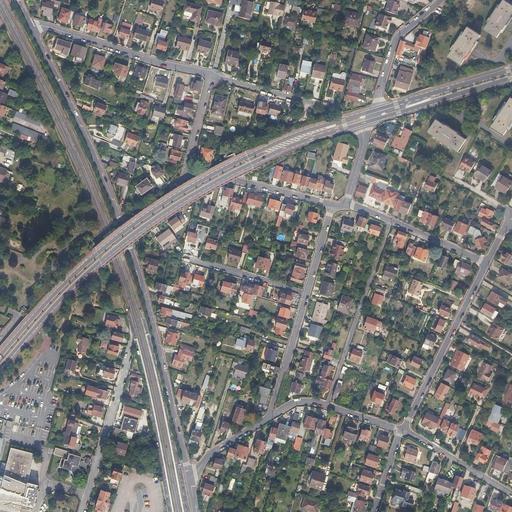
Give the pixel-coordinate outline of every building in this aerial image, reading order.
[(45,4),(42,4),(41,9),(44,9),(43,14),(51,16),(54,3),(59,4),(60,2),(51,0),(50,0),(50,2),(46,1),(45,4)] [(163,2),(156,0),(151,0),(148,9),(160,12),(163,2)] [(253,2),(244,0),(242,0),(239,17),(249,19),(253,2)] [(386,0),(383,10),(394,14),(395,9),(397,0),(386,0)] [(511,15),(511,5),(504,0),(484,29),(497,38),(511,15)] [(279,3),(270,1),(267,14),(273,15),(273,14),(282,16),(284,6),(279,5),(279,3)] [(202,7),(185,3),(183,11),(193,14),(191,21),(197,23),(202,7)] [(343,6),(336,5),(334,13),(341,14),(343,6)] [(300,7),(293,6),(291,13),(298,15),(300,7)] [(71,11),(62,8),(58,20),(67,23),(71,11)] [(307,10),(307,11),(302,10),(300,20),(314,23),(316,12),(311,11),(307,10)] [(223,14),(208,11),(206,22),(212,24),(212,23),(220,25),(223,14)] [(362,15),(346,11),(343,24),(359,28),(362,15)] [(391,17),(378,13),(375,26),(388,29),(391,17)] [(85,18),(75,14),(72,24),(80,26),(79,32),(82,33),(84,27),(82,27),(85,18)] [(296,19),(285,16),(283,25),(292,27),(291,30),(295,31),(296,27),(295,27),(296,19)] [(102,22),(88,17),(84,26),(90,28),(89,29),(98,32),(99,30),(101,22),(102,22)] [(113,26),(101,22),(99,30),(110,33),(111,29),(112,30),(113,26)] [(480,35),(468,27),(448,56),(460,65),(480,35)] [(129,31),(121,28),(118,36),(127,39),(129,31)] [(150,33),(135,28),(133,36),(138,38),(138,39),(148,42),(150,33)] [(157,40),(163,42),(165,37),(167,31),(160,29),(159,34),(157,33),(154,42),(155,43),(155,44),(156,44),(157,40)] [(378,38),(366,34),(362,48),(374,51),(378,38)] [(191,41),(178,38),(176,48),(180,49),(181,48),(184,49),(184,52),(188,53),(191,41)] [(71,44),(57,39),(54,49),(62,52),(61,54),(67,56),(71,44)] [(163,42),(157,40),(156,44),(157,44),(156,48),(164,51),(167,43),(163,42)] [(211,43),(200,40),(197,52),(204,54),(204,55),(208,56),(211,43)] [(420,47),(401,40),(396,55),(401,57),(404,47),(418,52),(420,47)] [(272,44),(261,42),(259,50),(270,53),(272,44)] [(85,48),(74,45),(71,55),(75,56),(74,61),(80,63),(85,48)] [(240,53),(228,50),(225,62),(237,65),(240,53)] [(105,58),(95,55),(91,67),(102,70),(105,58)] [(376,62),(365,59),(362,69),(373,73),(376,62)] [(128,65),(116,61),(114,66),(116,66),(114,74),(124,77),(128,65)] [(312,63),(303,61),(300,72),(309,74),(312,63)] [(9,67),(0,63),(0,77),(4,79),(9,67)] [(288,65),(280,63),(277,76),(285,78),(288,65)] [(326,67),(315,65),(312,75),(318,77),(318,78),(323,79),(326,67)] [(146,69),(137,66),(134,76),(143,79),(146,69)] [(413,70),(400,66),(394,86),(406,90),(413,70)] [(96,77),(88,74),(87,77),(86,76),(83,84),(96,90),(99,82),(95,80),(96,77)] [(158,79),(155,78),(153,85),(164,88),(167,80),(159,77),(158,79)] [(288,81),(285,81),(283,90),(290,92),(293,78),(289,77),(288,81)] [(364,81),(350,77),(347,91),(357,94),(359,88),(351,86),(352,85),(362,88),(364,81)] [(344,81),(332,78),(329,87),(338,89),(337,91),(341,92),(344,81)] [(196,83),(191,82),(190,88),(199,91),(201,83),(196,81),(196,83)] [(187,86),(177,84),(173,98),(175,98),(182,100),(183,100),(184,96),(187,86)] [(19,93),(10,90),(8,94),(17,98),(19,93)] [(365,97),(346,91),(343,105),(346,105),(347,100),(349,100),(350,98),(356,99),(357,98),(365,100),(365,97)] [(225,98),(214,95),(212,106),(213,106),(211,114),(221,116),(225,98)] [(511,97),(491,127),(504,135),(511,123),(511,97)] [(149,104),(142,101),(140,104),(138,103),(134,110),(137,111),(136,113),(142,116),(143,114),(145,110),(146,111),(149,104)] [(100,102),(99,103),(97,103),(95,109),(83,105),(82,108),(89,111),(88,112),(102,117),(106,106),(105,106),(105,104),(100,102)] [(178,105),(176,104),(174,114),(185,117),(187,111),(190,112),(192,104),(185,102),(184,106),(182,106),(178,105)] [(255,106),(241,103),(238,111),(252,115),(255,106)] [(267,106),(258,103),(256,113),(265,116),(267,106)] [(276,105),(272,104),(270,114),(280,117),(282,106),(279,106),(279,105),(276,104),(276,105)] [(166,108),(155,105),(152,114),(153,114),(152,116),(151,117),(152,118),(152,119),(158,120),(159,115),(163,117),(166,108)] [(41,121),(16,111),(14,116),(38,126),(41,121)] [(185,120),(174,117),(171,126),(186,130),(187,126),(184,126),(185,120)] [(437,119),(428,132),(458,151),(466,139),(453,130),(437,119)] [(118,126),(110,123),(107,132),(107,133),(107,134),(108,137),(111,138),(113,137),(114,135),(118,126)] [(47,137),(13,124),(11,130),(18,132),(29,137),(45,143),(47,137)] [(224,127),(216,125),(214,133),(222,135),(224,127)] [(403,137),(398,135),(394,145),(405,150),(410,138),(413,130),(407,128),(403,137)] [(138,137),(128,133),(124,142),(135,146),(138,137)] [(182,136),(177,134),(176,137),(174,136),(172,141),(175,142),(174,146),(179,148),(180,144),(182,145),(183,140),(181,139),(182,136)] [(389,139),(377,134),(373,143),(385,149),(386,146),(389,139)] [(348,145),(338,142),(335,151),(345,154),(348,145)] [(1,146),(0,149),(0,151),(6,154),(4,157),(10,159),(13,151),(1,146)] [(386,146),(385,149),(402,156),(403,154),(396,150),(396,151),(386,146)] [(212,151),(201,148),(198,159),(209,162),(212,151)] [(180,151),(173,149),(172,152),(171,152),(169,161),(174,162),(175,159),(178,160),(180,151)] [(387,154),(377,150),(372,165),(383,168),(387,154)] [(345,154),(335,151),(333,159),(346,163),(348,158),(345,157),(345,154)] [(316,154),(308,152),(306,158),(315,160),(316,154)] [(137,159),(127,155),(126,160),(130,162),(127,172),(132,174),(133,170),(135,165),(137,159)] [(475,163),(465,158),(458,169),(468,174),(475,163)] [(492,171),(482,164),(474,176),(484,183),(492,171)] [(280,166),(276,165),(271,184),(275,185),(276,178),(279,179),(281,171),(279,171),(280,166)] [(163,174),(158,166),(151,171),(156,179),(163,174)] [(7,170),(0,167),(0,180),(6,183),(9,175),(6,173),(7,170)] [(292,173),(282,170),(279,179),(289,182),(292,173)] [(128,176),(119,173),(116,183),(126,185),(128,176)] [(300,175),(294,173),(291,183),(297,184),(300,175)] [(502,176),(498,173),(491,184),(495,187),(502,176)] [(310,178),(302,175),(299,185),(307,187),(310,178)] [(511,181),(502,176),(495,187),(505,193),(511,181)] [(150,184),(146,178),(135,186),(139,192),(150,184)] [(317,179),(310,178),(307,187),(314,189),(315,186),(317,179)] [(317,178),(317,179),(315,186),(321,188),(324,180),(317,178)] [(436,180),(430,178),(427,187),(426,186),(424,190),(434,194),(438,186),(434,184),(436,180)] [(330,181),(325,180),(322,190),(330,193),(331,192),(339,195),(341,188),(333,185),(333,184),(329,183),(330,181)] [(367,186),(361,183),(357,194),(365,197),(369,187),(367,187),(367,186)] [(388,186),(383,184),(381,186),(375,183),(370,195),(377,198),(377,199),(382,201),(387,188),(388,186)] [(226,189),(224,188),(220,201),(226,202),(227,197),(230,197),(233,189),(226,187),(226,189)] [(400,194),(387,188),(382,201),(395,206),(398,199),(400,194)] [(259,196),(245,193),(243,199),(242,203),(257,207),(259,199),(258,199),(259,196)] [(243,199),(232,196),(228,210),(233,212),(234,209),(240,211),(242,203),(243,199)] [(279,202),(270,199),(268,207),(279,210),(281,202),(283,203),(284,197),(281,196),(279,202)] [(402,201),(398,199),(395,206),(394,209),(401,212),(405,202),(406,200),(403,199),(402,201)] [(412,205),(405,202),(401,212),(407,215),(412,205)] [(286,206),(282,205),(280,213),(284,214),(290,215),(291,211),(292,212),(295,211),(295,209),(294,207),(292,207),(292,206),(286,204),(286,206)] [(207,208),(202,207),(200,215),(211,218),(215,207),(208,205),(207,208)] [(425,211),(424,212),(422,218),(421,221),(426,223),(430,214),(427,213),(430,207),(427,206),(426,208),(424,207),(423,210),(425,211)] [(493,211),(487,208),(484,214),(481,213),(480,216),(490,221),(492,215),(493,211)] [(317,214),(310,212),(307,221),(315,223),(317,218),(316,217),(317,214)] [(438,218),(430,214),(426,223),(434,227),(438,218)] [(176,217),(167,223),(172,230),(184,222),(180,216),(176,218),(176,217)] [(367,220),(359,217),(356,226),(357,227),(356,230),(363,233),(364,230),(366,223),(367,220)] [(455,223),(445,218),(441,226),(445,228),(444,229),(451,232),(455,223)] [(354,222),(344,219),(341,229),(351,232),(354,222)] [(494,225),(494,224),(485,219),(483,224),(492,228),(493,228),(495,225),(494,225)] [(366,223),(364,230),(368,231),(368,232),(377,235),(380,227),(370,224),(366,223)] [(467,228),(459,224),(454,233),(462,237),(464,234),(466,235),(470,227),(467,226),(467,228)] [(175,238),(168,229),(155,238),(162,247),(175,238)] [(197,234),(187,231),(186,235),(185,239),(183,245),(188,247),(193,248),(197,234)] [(395,237),(394,236),(393,240),(395,241),(397,242),(395,247),(400,249),(406,235),(397,232),(396,234),(395,237)] [(309,237),(299,235),(296,247),(305,249),(309,237)] [(485,237),(476,239),(479,249),(486,247),(485,243),(486,242),(485,237)] [(207,240),(206,241),(204,248),(207,249),(209,250),(210,249),(215,250),(217,242),(207,240)] [(335,245),(334,244),(331,256),(340,259),(345,243),(337,240),(335,245)] [(413,246),(412,249),(410,255),(415,257),(415,258),(423,261),(427,252),(413,246)] [(307,251),(298,248),(295,257),(303,259),(304,255),(306,256),(307,251)] [(241,253),(230,250),(227,260),(232,262),(238,263),(241,253)] [(511,254),(509,252),(503,261),(508,264),(511,259),(511,260),(511,254)] [(447,258),(441,256),(437,266),(438,266),(438,269),(439,271),(441,271),(442,270),(443,268),(444,268),(447,258)] [(263,259),(258,257),(255,268),(257,269),(260,269),(263,259)] [(144,263),(149,265),(147,270),(154,273),(158,262),(145,258),(144,263)] [(270,261),(263,259),(260,269),(264,270),(267,271),(270,262),(270,261)] [(337,266),(328,263),(324,276),(333,279),(337,266)] [(458,263),(456,268),(454,273),(457,274),(458,272),(467,276),(471,266),(462,263),(462,265),(458,263)] [(304,267),(295,264),(292,272),(302,275),(304,267)] [(390,269),(386,267),(384,273),(382,279),(388,281),(389,277),(394,279),(398,269),(391,267),(390,269)] [(511,273),(504,268),(499,276),(507,281),(511,273)] [(183,279),(180,277),(178,282),(187,284),(190,273),(188,273),(185,272),(183,279)] [(291,277),(289,276),(288,280),(290,280),(297,282),(300,283),(302,275),(292,272),(291,277)] [(200,276),(195,275),(192,284),(201,287),(204,277),(200,276)] [(423,283),(414,279),(408,293),(417,297),(423,283)] [(457,282),(451,280),(448,288),(454,290),(457,282)] [(334,285),(324,282),(320,293),(331,297),(334,285)] [(160,283),(158,290),(163,292),(161,296),(168,298),(171,290),(172,290),(172,291),(178,293),(179,289),(161,284),(160,283)] [(230,285),(223,283),(220,292),(234,296),(237,287),(230,285)] [(248,288),(243,287),(242,293),(245,294),(252,295),(254,290),(248,288)] [(288,291),(288,293),(285,304),(290,305),(294,293),(288,291)] [(508,300),(493,291),(489,299),(504,308),(508,300)] [(239,294),(244,296),(242,303),(250,305),(253,297),(245,295),(245,294),(242,293),(239,292),(239,294)] [(284,293),(282,293),(279,302),(285,304),(288,293),(286,293),(286,294),(284,293)] [(383,297),(375,294),(373,299),(372,304),(377,305),(378,303),(381,304),(383,297)] [(161,296),(160,296),(158,302),(168,305),(169,302),(174,303),(175,300),(168,298),(161,296)] [(352,299),(342,296),(339,305),(337,310),(348,313),(350,306),(352,299)] [(447,301),(444,300),(438,313),(447,316),(450,309),(449,309),(452,302),(447,300),(447,301)] [(328,305),(318,302),(312,321),(323,324),(328,305)] [(486,303),(481,311),(495,319),(499,312),(496,310),(496,309),(486,303)] [(187,309),(185,309),(184,312),(192,314),(195,305),(191,304),(190,308),(188,308),(187,309)] [(212,310),(202,307),(200,315),(210,317),(212,310)] [(291,310),(282,307),(278,319),(286,322),(288,318),(289,319),(291,310)] [(162,308),(160,314),(164,315),(163,318),(167,319),(173,321),(174,318),(184,321),(185,318),(186,314),(162,308)] [(119,318),(107,315),(105,325),(117,328),(118,323),(119,318)] [(476,316),(472,323),(481,328),(485,321),(476,316)] [(381,322),(367,317),(365,323),(363,328),(373,331),(374,326),(379,327),(381,322)] [(173,321),(167,319),(166,325),(180,329),(181,326),(189,328),(190,325),(173,321)] [(436,325),(437,325),(435,330),(440,332),(445,322),(439,319),(438,322),(437,321),(436,325)] [(287,323),(278,320),(276,326),(285,329),(287,323)] [(492,328),(490,327),(486,334),(497,340),(504,329),(494,323),(493,326),(492,328)] [(322,327),(311,324),(308,336),(319,339),(322,327)] [(169,332),(168,332),(165,342),(175,344),(178,335),(178,332),(169,329),(169,332)] [(122,334),(113,331),(111,339),(120,342),(121,338),(122,334)] [(437,338),(428,334),(423,343),(432,347),(437,338)] [(472,334),(468,342),(481,350),(483,347),(489,350),(490,348),(486,346),(488,344),(472,334)] [(90,340),(79,337),(78,342),(81,343),(78,352),(86,354),(88,347),(90,340)] [(110,341),(102,339),(100,345),(108,347),(110,341)] [(246,351),(252,353),(255,342),(249,340),(245,339),(244,341),(241,340),(238,339),(236,346),(242,348),(247,349),(246,351)] [(119,344),(110,341),(108,347),(107,352),(116,355),(118,349),(119,344)] [(331,350),(326,349),(323,358),(331,361),(337,344),(333,343),(331,350)] [(276,358),(279,348),(270,345),(265,359),(276,362),(277,358),(276,358)] [(187,347),(182,346),(180,351),(193,354),(195,350),(187,347)] [(361,353),(353,350),(351,354),(350,359),(358,362),(361,353)] [(470,357),(457,350),(449,365),(461,371),(465,361),(468,363),(470,357)] [(179,355),(175,354),(172,364),(182,367),(185,357),(192,359),(193,354),(180,351),(179,355)] [(304,357),(302,362),(301,365),(300,365),(299,370),(300,370),(300,371),(309,374),(313,358),(314,359),(316,354),(306,351),(304,358),(304,357)] [(202,363),(203,357),(193,355),(192,362),(202,363)] [(408,358),(406,362),(417,368),(422,359),(417,357),(414,355),(413,358),(412,358),(411,359),(408,358)] [(387,359),(385,362),(397,368),(402,360),(393,356),(391,361),(387,359)] [(78,362),(68,359),(65,370),(75,373),(76,367),(78,362)] [(232,366),(237,368),(235,374),(246,378),(249,368),(238,364),(239,361),(235,359),(232,366)] [(326,366),(325,366),(321,377),(319,376),(316,383),(322,385),(329,365),(330,362),(328,361),(326,366)] [(493,365),(485,361),(479,375),(490,380),(493,372),(490,371),(493,365)] [(262,366),(261,369),(278,374),(280,368),(272,365),(265,364),(263,363),(262,366)] [(333,367),(329,365),(322,385),(322,387),(330,389),(332,381),(327,379),(330,370),(332,370),(333,367)] [(114,370),(105,367),(104,371),(99,369),(99,371),(97,371),(96,376),(102,377),(102,376),(107,377),(107,376),(112,377),(113,374),(114,370)] [(457,372),(448,368),(442,379),(452,383),(457,372)] [(211,376),(207,375),(202,387),(206,389),(207,388),(209,382),(211,376)] [(403,380),(404,381),(403,385),(411,389),(415,380),(405,375),(403,380)] [(138,383),(131,381),(130,385),(131,385),(130,389),(129,394),(135,396),(136,393),(139,393),(140,388),(137,387),(138,383)] [(302,385),(293,382),(290,391),(299,394),(302,385)] [(450,387),(441,382),(434,396),(443,401),(450,387)] [(341,384),(337,383),(335,390),(332,397),(337,398),(341,384)] [(485,387),(474,383),(470,392),(475,394),(475,395),(480,397),(480,396),(481,397),(482,395),(485,396),(489,387),(486,386),(485,387)] [(353,388),(343,384),(340,393),(350,396),(353,388)] [(511,402),(511,384),(501,406),(506,408),(511,411),(511,410),(511,404),(511,402)] [(271,389),(260,385),(258,394),(261,395),(259,402),(266,405),(271,389)] [(88,386),(85,394),(93,396),(94,395),(97,396),(97,397),(105,400),(107,396),(108,392),(88,386)] [(192,394),(184,391),(181,398),(180,401),(188,404),(192,394)] [(383,396),(374,392),(371,400),(372,403),(375,405),(377,403),(380,404),(383,396)] [(200,397),(192,394),(188,404),(196,407),(200,397)] [(392,400),(390,404),(387,411),(393,414),(398,402),(392,400)] [(103,405),(91,402),(88,412),(92,413),(91,414),(100,417),(102,412),(103,408),(102,407),(103,405)] [(438,418),(426,412),(421,422),(433,428),(434,426),(438,428),(445,414),(446,410),(450,404),(446,402),(438,419),(437,419),(438,418)] [(501,406),(496,404),(485,427),(499,432),(502,425),(499,423),(506,408),(501,406)] [(462,406),(459,405),(455,414),(453,418),(452,420),(455,421),(462,406)] [(121,414),(139,419),(141,412),(140,411),(141,409),(135,407),(134,409),(123,406),(121,414)] [(244,410),(236,407),(231,421),(240,424),(244,410)] [(294,413),(290,428),(287,437),(295,440),(297,436),(300,425),(296,424),(299,415),(294,413)] [(137,420),(123,416),(120,429),(134,433),(137,420)] [(318,419),(307,416),(304,426),(314,429),(318,419)] [(327,422),(319,419),(315,432),(323,434),(325,428),(327,422)] [(451,423),(444,420),(440,428),(443,429),(442,431),(446,433),(451,423)] [(62,435),(64,436),(61,445),(67,447),(70,438),(71,433),(75,434),(77,429),(78,424),(69,421),(68,425),(69,425),(67,431),(63,433),(62,435)] [(222,423),(219,422),(216,431),(227,435),(229,428),(230,424),(223,421),(222,423)] [(458,426),(451,423),(446,433),(453,436),(458,426)] [(278,425),(277,430),(275,436),(286,440),(287,437),(290,428),(278,425)] [(348,427),(346,426),(343,437),(355,440),(358,430),(356,429),(357,428),(348,426),(348,427)] [(132,437),(134,433),(120,429),(115,427),(113,432),(132,437)] [(277,430),(271,428),(268,438),(274,440),(275,436),(277,430)] [(325,428),(323,434),(320,442),(329,445),(333,432),(330,431),(330,430),(325,428)] [(466,430),(461,428),(457,438),(462,440),(466,430)] [(201,432),(192,429),(189,438),(198,441),(201,432)] [(371,431),(362,429),(359,438),(368,441),(371,431)] [(482,434),(474,431),(469,442),(470,443),(470,442),(477,445),(482,434)] [(71,433),(70,438),(67,447),(78,451),(79,448),(80,444),(75,443),(76,439),(78,439),(79,435),(75,434),(71,433)] [(383,434),(381,433),(377,445),(385,448),(387,443),(388,437),(382,435),(383,434)] [(297,436),(295,440),(293,448),(299,450),(303,438),(297,436)] [(267,439),(264,447),(270,449),(273,441),(267,439)] [(265,443),(256,440),(253,451),(262,454),(265,443)] [(126,457),(128,450),(125,449),(127,443),(123,441),(122,444),(117,442),(116,447),(114,453),(126,457)] [(249,447),(239,444),(236,455),(235,454),(233,458),(232,463),(235,464),(238,455),(246,458),(249,447)] [(0,505),(19,510),(21,505),(21,504),(32,506),(35,494),(37,494),(39,487),(37,487),(37,484),(27,481),(34,453),(10,447),(5,469),(0,467),(0,505)] [(236,450),(229,447),(224,464),(227,465),(229,457),(233,458),(235,454),(236,450)] [(491,451),(483,447),(476,457),(484,462),(491,451)] [(54,454),(67,458),(69,453),(69,452),(56,448),(54,454)] [(417,452),(408,448),(406,453),(404,459),(414,462),(417,452)] [(67,458),(67,460),(65,468),(70,470),(74,477),(79,474),(77,472),(79,472),(81,472),(82,474),(82,473),(83,470),(83,469),(82,469),(80,465),(79,466),(77,465),(77,464),(78,463),(79,463),(81,457),(69,453),(67,458)] [(379,457),(369,453),(365,464),(376,467),(377,462),(379,457)] [(508,460),(496,455),(491,466),(503,471),(508,460)] [(117,463),(124,465),(126,458),(119,456),(117,463)] [(315,460),(307,457),(305,462),(313,465),(315,460)] [(219,460),(214,458),(212,466),(219,468),(222,459),(219,458),(219,460)] [(511,461),(508,460),(503,471),(507,473),(511,461)] [(430,467),(429,468),(428,473),(426,478),(432,480),(434,474),(436,475),(440,465),(435,463),(436,463),(432,461),(430,467)] [(119,481),(124,465),(117,463),(116,462),(114,468),(113,468),(113,471),(112,473),(112,474),(111,478),(119,481)] [(374,470),(364,467),(359,480),(370,483),(372,477),(374,470)] [(416,473),(407,470),(405,475),(403,480),(412,483),(416,473)] [(321,475),(314,473),(310,484),(325,489),(325,488),(329,476),(321,474),(321,475)] [(463,477),(455,475),(452,482),(451,485),(459,488),(463,477)] [(442,479),(437,477),(434,487),(449,492),(451,485),(452,482),(448,481),(448,480),(442,478),(442,479)] [(207,484),(204,483),(201,493),(210,496),(213,486),(216,487),(217,483),(208,480),(207,484)] [(369,488),(359,485),(356,494),(348,491),(347,495),(351,497),(359,499),(360,495),(363,496),(364,494),(366,495),(368,491),(369,488)] [(403,492),(395,490),(393,495),(392,501),(399,504),(399,505),(405,507),(410,508),(411,508),(415,509),(422,490),(405,485),(404,489),(416,493),(413,503),(412,503),(413,500),(408,498),(409,493),(403,491),(403,492)] [(476,489),(464,485),(460,496),(468,499),(469,497),(472,499),(476,489)] [(99,495),(98,494),(97,497),(96,502),(95,505),(96,505),(95,509),(103,511),(105,506),(106,506),(107,503),(108,499),(107,498),(109,493),(100,490),(99,495)] [(319,502),(302,497),(299,506),(302,507),(302,508),(315,511),(317,508),(319,502)] [(366,502),(355,499),(350,511),(360,511),(361,510),(364,510),(365,506),(366,502)] [(497,500),(493,499),(490,507),(494,509),(494,508),(499,510),(502,501),(497,499),(497,500)] [(506,503),(503,502),(498,511),(511,511),(511,507),(505,505),(506,503)] [(475,503),(471,511),(481,511),(484,506),(475,503)]
